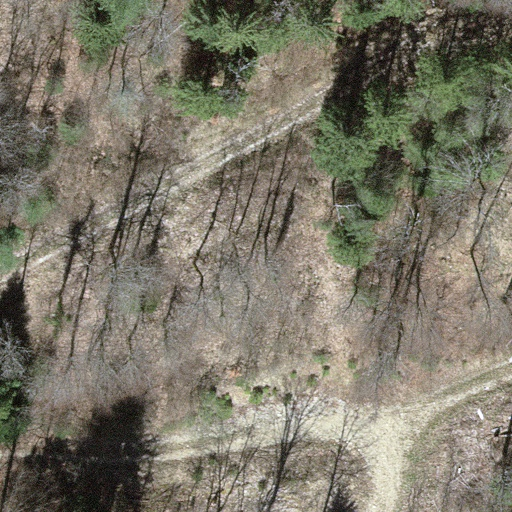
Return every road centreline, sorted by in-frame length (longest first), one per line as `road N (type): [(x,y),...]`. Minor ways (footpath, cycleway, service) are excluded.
road 1 (track): [(0,271),(313,110),(495,0)]
road 2 (track): [(0,450),(184,447),(351,427)]
road 3 (track): [(351,427),(511,369)]
